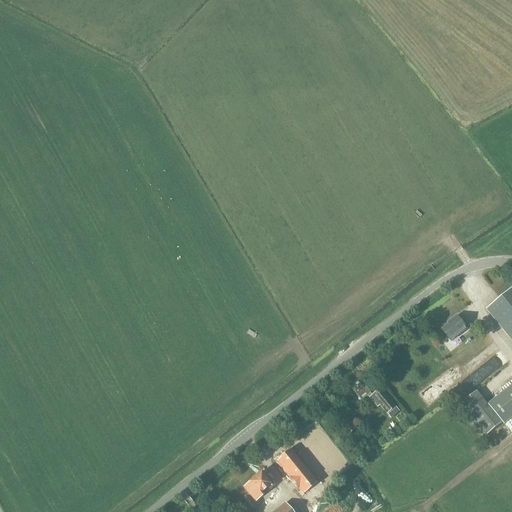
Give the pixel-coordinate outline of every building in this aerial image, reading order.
[(511,289),(487,310),(511,340),(511,289)] [(452,343),(469,330),(458,315),(447,323),(448,324),(442,330),(452,343)] [(361,401),(370,393),(360,380),(350,387),(361,401)] [(505,426),(511,419),(511,385),(488,404),(505,426)] [(378,408),(379,406),(386,415),(396,407),(380,388),(371,396),(371,397),(369,398),(378,408)] [(477,397),(458,412),(483,443),(502,428),(477,397)] [(346,436),(354,429),(340,411),(331,418),(346,436)] [(306,501),(323,488),(290,446),(273,459),(306,501)] [(259,479),(241,493),(251,506),(269,492),(259,479)]
